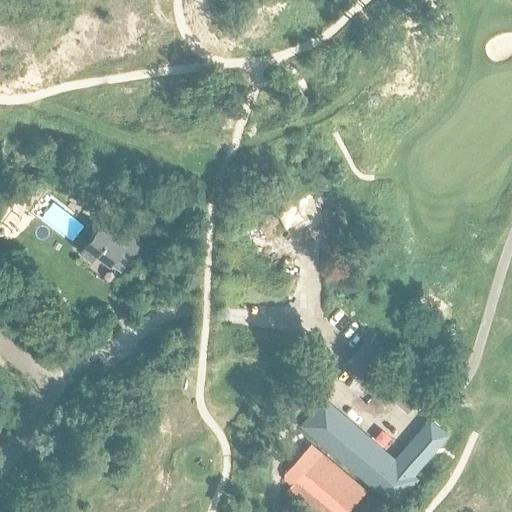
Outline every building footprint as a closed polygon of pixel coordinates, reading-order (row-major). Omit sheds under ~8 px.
[(97,189),(102,183),(94,176),(89,183),(97,189)] [(310,196),(261,226),(268,237),(317,207),(310,196)] [(137,246),(102,220),(77,254),(87,262),(91,257),(105,267),(105,266),(116,274),(137,246)] [(362,342),(349,357),(408,408),(418,398),(381,367),(388,359),(364,339),(362,342)] [(324,400),(302,425),(394,505),(416,479),(412,476),(438,445),(430,438),(427,441),(418,434),(395,461),(324,400)] [(286,469),(282,480),(291,486),(294,484),(311,498),(306,504),(315,511),(355,511),(363,504),(358,500),(361,496),(315,457),(296,479),(286,469)]
